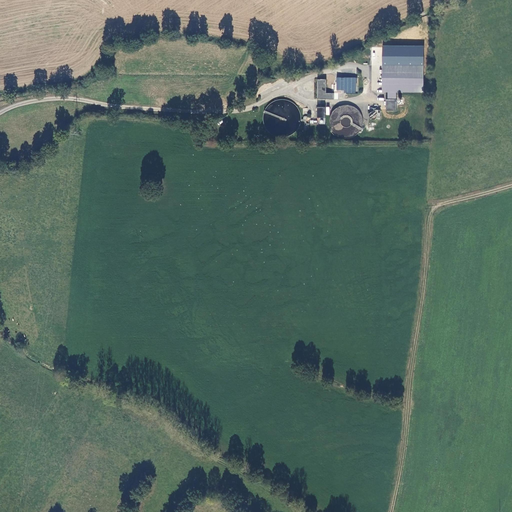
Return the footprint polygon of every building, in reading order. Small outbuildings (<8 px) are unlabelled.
[(422,66),(383,66),(383,91),(387,91),(387,100),(396,100),(396,91),(422,91),(422,66)] [(357,78),(335,77),(335,99),(338,99),(338,93),(356,93),(357,78)] [(326,79),(317,79),(317,99),(334,99),(334,93),(326,93),(326,79)] [(270,116),(265,120),(268,121),(271,126),(273,126),(277,123),(284,126),(284,128),(285,130),(291,132),(292,129),(293,131),(296,125),(293,124),(292,126),(290,123),(291,120),(299,113),(300,112),(296,110),(293,107),(294,106),(290,104),(289,105),(287,104),(283,99),(278,103),(275,102),(266,108),(265,112),(268,114),(270,116)] [(396,100),(387,100),(385,100),(385,111),(396,111),(396,100)] [(329,110),(335,138),(364,132),(359,110),(355,112),(353,104),(329,110)] [(324,107),(316,107),(316,118),(324,118),(324,107)] [(305,123),(317,124),(317,120),(310,120),(311,116),(305,115),(305,123)]
